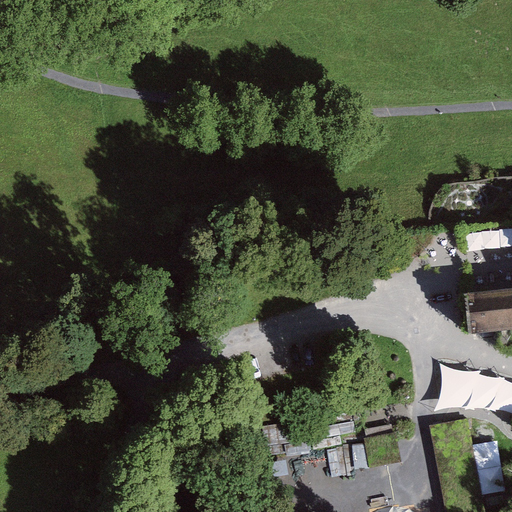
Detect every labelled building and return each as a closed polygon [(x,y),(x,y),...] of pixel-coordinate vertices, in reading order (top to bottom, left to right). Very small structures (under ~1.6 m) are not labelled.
[(511,223),(470,226),(471,241),(511,239),(511,223)] [(511,285),(466,290),(470,337),(501,334),(504,341),(508,345),(511,341),(511,285)] [(474,384),(475,415),(504,413),(503,383),(474,384)] [(488,511),(486,495),(508,492),(499,425),(439,433),(448,511),(488,511)] [(369,435),(374,464),(405,459),(401,430),(369,435)]
